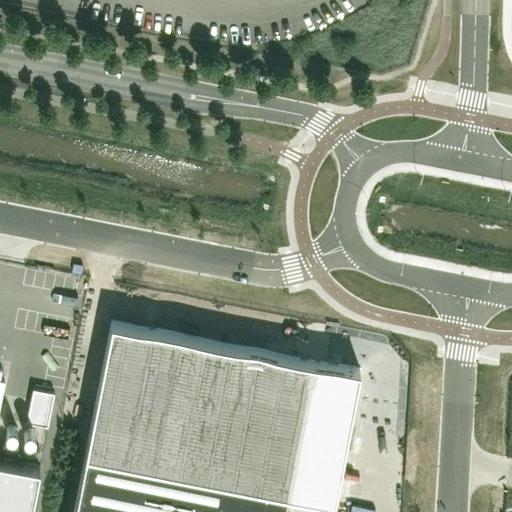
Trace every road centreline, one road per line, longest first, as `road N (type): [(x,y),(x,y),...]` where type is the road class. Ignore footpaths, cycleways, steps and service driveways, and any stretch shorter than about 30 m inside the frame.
road 1 (unclassified): [(346,238),(305,265),(275,269),(0,217)]
road 2 (unclassified): [(232,104),(195,87),(0,48)]
road 3 (unclassified): [(0,68),(192,106),(232,104)]
road 4 (unclassified): [(452,511),(468,288)]
road 5 (unclassified): [(461,160),(473,0)]
road 6 (unclassified): [(365,164),(321,121),(232,104)]
road 7 (unclassified): [(346,238),(382,269),(468,288)]
